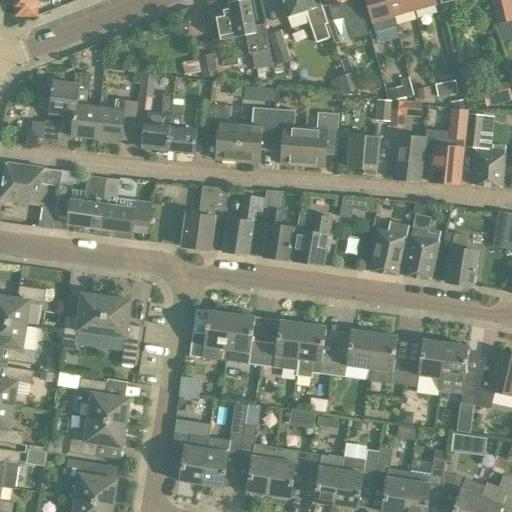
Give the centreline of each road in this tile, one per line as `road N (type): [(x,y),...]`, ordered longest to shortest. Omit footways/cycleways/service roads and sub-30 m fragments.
road 1 (residential): [(511,204),(0,150)]
road 2 (residential): [(511,315),(187,271)]
road 3 (residential): [(187,271),(152,511)]
road 4 (residential): [(187,271),(0,243)]
road 5 (residential): [(0,63),(159,0)]
